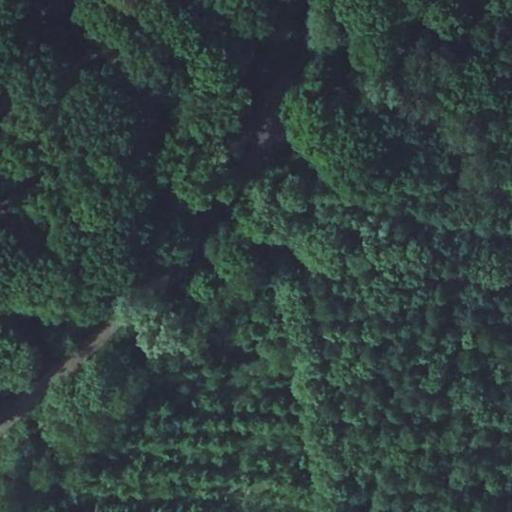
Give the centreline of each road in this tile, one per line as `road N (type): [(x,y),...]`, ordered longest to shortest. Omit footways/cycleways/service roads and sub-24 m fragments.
road 1 (track): [(275,123),(115,313),(0,420)]
road 2 (track): [(275,123),(511,144)]
road 3 (track): [(295,0),(275,123)]
